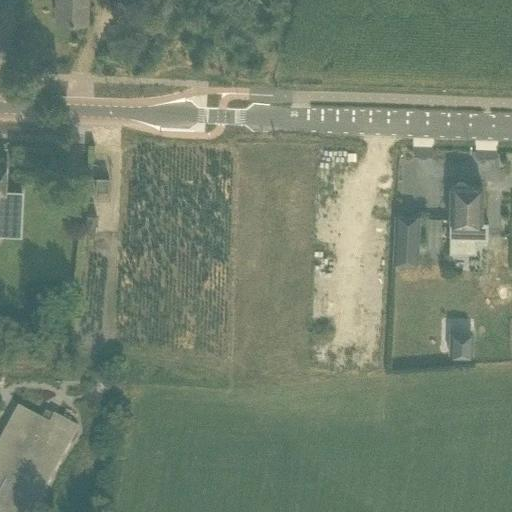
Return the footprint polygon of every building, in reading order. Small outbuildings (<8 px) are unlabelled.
[(56,0),(56,17),(86,18),(86,0),(56,0)] [(96,176),(95,189),(108,190),(108,176),(96,176)] [(480,220),(481,186),(466,185),(464,183),(457,183),(455,185),(450,185),(448,251),(473,252),(474,238),(487,239),(487,221),(480,220)] [(94,232),(96,214),(85,213),(84,231),(94,232)] [(393,260),(417,261),(419,215),(395,214),(393,260)] [(452,332),(453,356),(473,355),(473,331),(452,332)] [(0,511),(35,511),(79,430),(47,413),(42,422),(19,409),(0,444),(0,511)]
